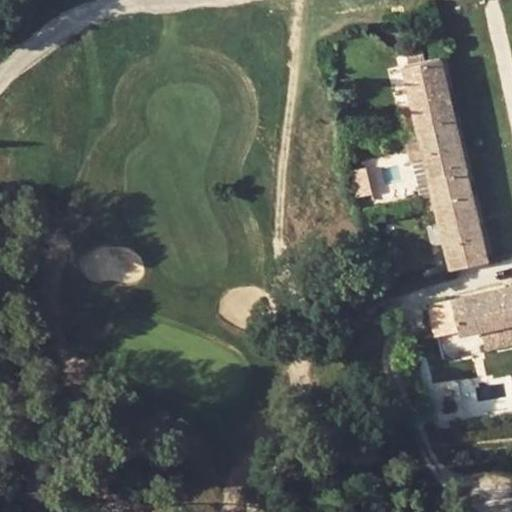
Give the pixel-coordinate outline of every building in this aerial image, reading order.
[(407,68),(422,134),(459,126),(443,60),(407,68)] [(408,147),(411,162),(426,158),(464,150),(459,126),(422,134),(423,143),(408,147)] [(475,194),(464,150),(426,158),(437,203),(475,194)] [(453,271),(491,263),(475,194),(437,203),(453,271)] [(511,327),(511,286),(455,300),(461,339),(511,327)]
